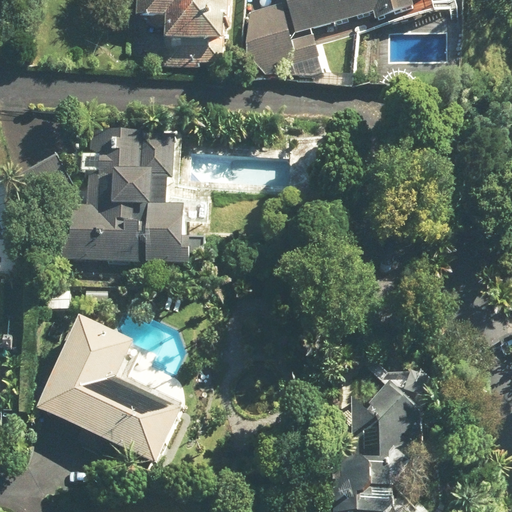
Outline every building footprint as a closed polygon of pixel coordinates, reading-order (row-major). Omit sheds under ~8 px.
[(228,29),(234,29),(235,0),(140,0),(140,25),(169,26),(168,50),(228,52),(228,29)] [(287,0),(290,8),(251,18),(248,63),(290,93),(326,81),(316,37),(374,19),(377,29),(420,16),(417,7),(438,1),(437,0),(287,0)] [(65,233),(63,267),(193,271),(193,263),(207,263),(208,243),(189,242),(190,216),(172,215),(173,189),(178,189),(179,145),(149,144),(150,137),(93,136),(93,158),(84,157),(83,188),(78,191),(60,159),(19,182),(36,213),(27,218),(42,246),(65,233)] [(142,351),(83,323),(40,415),(162,472),(190,413),(126,383),(142,351)] [(420,511),(420,510),(434,510),(435,466),(424,466),(425,416),(436,416),(436,384),(429,384),(429,377),(397,376),(398,364),(364,363),(389,389),(367,411),(354,400),(353,457),(335,456),(334,511),(420,511)]
